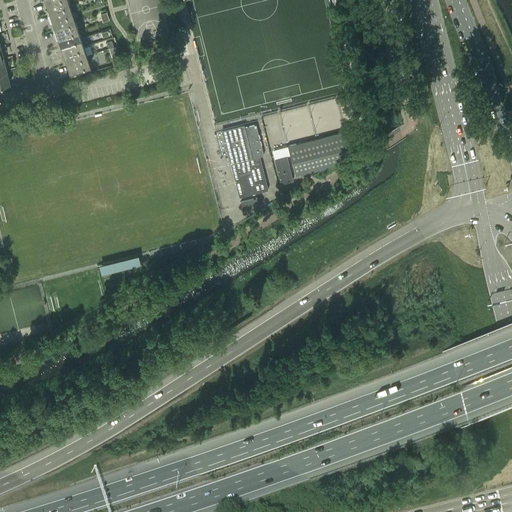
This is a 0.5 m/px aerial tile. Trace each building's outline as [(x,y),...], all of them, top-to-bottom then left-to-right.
[(69,3),(67,0),(49,0),(45,2),(48,10),(69,3)] [(72,11),(69,4),(69,3),(48,10),(51,18),(72,11)] [(75,20),(72,13),(72,11),(51,18),(54,27),(75,20)] [(78,29),(76,24),(75,20),(54,27),(57,36),(78,29)] [(80,37),(78,29),(57,36),(60,44),(80,37)] [(83,46),(80,37),(60,44),(63,53),(83,46)] [(86,55),(83,46),(63,53),(66,62),(86,55)] [(89,63),(86,55),(66,62),(69,70),(68,70),(68,71),(82,66),(90,64),(89,63)] [(82,66),(68,71),(71,77),(85,72),(82,66)] [(0,85),(9,83),(6,71),(0,72),(0,85)] [(268,189),(259,155),(263,154),(255,123),(243,126),(243,125),(221,130),(228,157),(230,157),(232,162),(230,162),(239,196),(268,189)] [(269,135),(277,133),(274,124),(267,126),(269,135)] [(345,131),(287,145),(292,164),(295,175),(325,167),(350,151),(350,150),(345,131)] [(293,180),(286,155),(274,158),(280,183),(293,180)] [(260,209),(257,197),(240,201),(243,213),(260,209)] [(101,273),(140,263),(138,254),(98,264),(101,273)]
